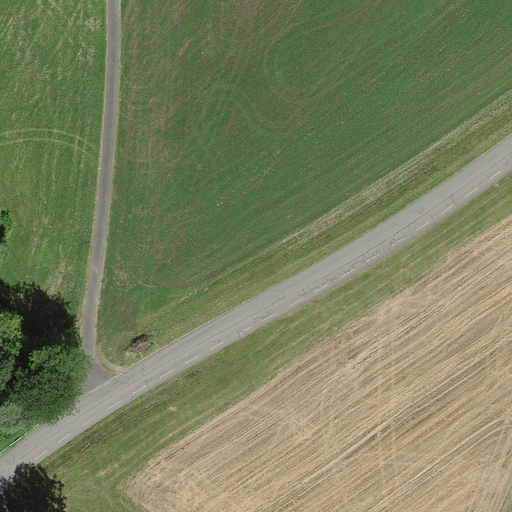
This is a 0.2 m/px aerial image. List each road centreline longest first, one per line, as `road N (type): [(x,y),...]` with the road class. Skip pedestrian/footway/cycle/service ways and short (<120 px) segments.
road 1 (residential): [(511,148),(437,204),(91,404),(0,476)]
road 2 (track): [(114,0),(101,219),(80,368),(91,404)]
